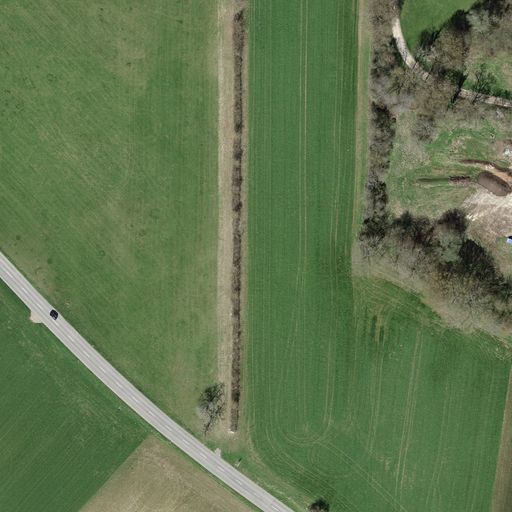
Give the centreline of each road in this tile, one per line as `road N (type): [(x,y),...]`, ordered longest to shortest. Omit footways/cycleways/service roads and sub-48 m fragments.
road 1 (secondary): [(280,511),(136,405),(0,268)]
road 2 (track): [(511,104),(427,78),(397,39),(393,0)]
